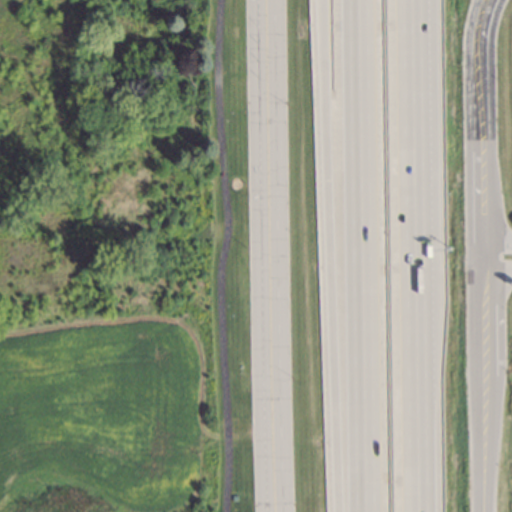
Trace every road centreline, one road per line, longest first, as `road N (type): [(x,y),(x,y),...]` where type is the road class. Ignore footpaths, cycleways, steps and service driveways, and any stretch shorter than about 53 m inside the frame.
road 1 (tertiary): [(480,511),(475,22),(483,0)]
road 2 (motorway): [(322,0),(338,511)]
road 3 (secondary): [(264,0),(277,511)]
road 4 (motorway): [(354,0),(366,511)]
road 5 (motorway): [(410,416),(433,315),(431,0)]
road 6 (motorway): [(410,416),(399,0)]
